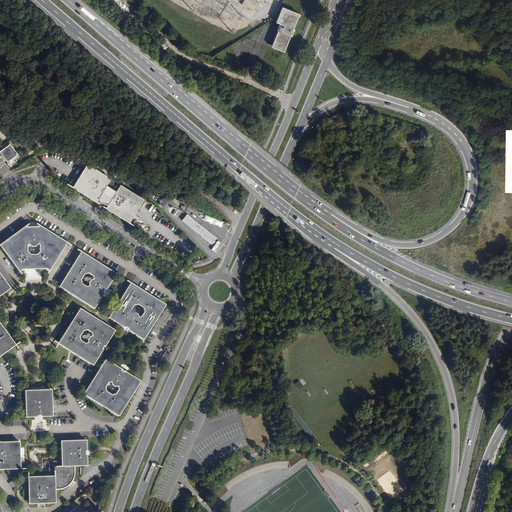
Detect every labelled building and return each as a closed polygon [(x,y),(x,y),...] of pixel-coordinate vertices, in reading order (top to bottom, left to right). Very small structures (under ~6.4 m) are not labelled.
[(279,25),(286,9),(282,7),(275,23),(279,25)] [(284,54),(291,37),(294,29),(299,15),(286,9),(279,25),(280,25),(278,32),(283,35),(276,51),(284,54)] [(276,51),(283,35),(278,32),(271,48),(276,51)] [(18,155),(10,145),(0,152),(0,154),(7,164),(18,155)] [(104,188),(110,179),(87,165),(73,188),(96,202),(102,192),(100,191),(103,187),(104,188)] [(143,200),(120,185),(114,195),(116,196),(114,200),(112,199),(106,209),(128,223),(143,200)] [(163,204),(161,206),(163,208),(169,202),(166,201),(165,201),(162,200),(160,202),(163,204)] [(186,214),(181,221),(184,224),(189,228),(194,232),(204,239),(208,243),(211,245),(216,238),(213,236),(209,232),(199,225),(194,221),(190,217),(186,214)] [(205,215),(203,221),(221,228),(223,222),(205,215)] [(66,242),(40,226),(38,229),(26,229),(24,227),(0,244),(0,245),(19,271),(21,269),(45,268),(48,270),(66,242)] [(115,274),(80,253),(58,287),(93,309),(102,294),(100,293),(105,286),(106,287),(115,274)] [(0,295),(9,288),(0,275),(0,295)] [(164,305),(129,283),(108,318),(122,327),(123,325),(130,330),(129,331),(142,340),(164,305)] [(114,330),(80,308),(57,343),(75,354),(92,364),(101,351),(99,350),(103,343),(105,344),(114,330)] [(0,355),(15,344),(0,324),(0,355)] [(170,353),(166,350),(161,358),(165,361),(170,353)] [(119,368),(106,359),(91,382),(84,394),(118,416),(140,381),(126,372),(125,373),(118,369),(119,368)] [(299,381),(294,384),(298,389),(303,386),(299,381)] [(52,411),(51,389),(25,390),(26,417),(36,416),(36,414),(41,414),(41,416),(52,416),(52,411)] [(62,466),(74,466),(86,465),(86,456),(86,454),(84,455),(84,450),(86,449),(86,441),(61,442),(62,466)] [(0,468),(20,468),(19,442),(0,442),(0,468)] [(75,470),(74,466),(62,466),(54,466),(54,475),(28,477),(29,503),(55,502),(55,490),(61,489),(64,488),(67,486),(69,484),(71,481),(74,478),(75,473),(75,470)]
